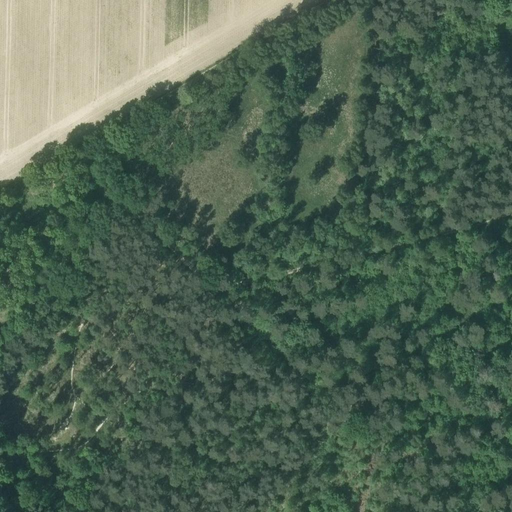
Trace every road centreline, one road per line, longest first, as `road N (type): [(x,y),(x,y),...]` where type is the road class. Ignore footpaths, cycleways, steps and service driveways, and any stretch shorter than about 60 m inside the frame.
road 1 (track): [(106,197),(214,300),(511,212)]
road 2 (track): [(106,197),(88,141),(317,0)]
road 3 (track): [(453,229),(511,457)]
road 4 (track): [(0,346),(106,197)]
